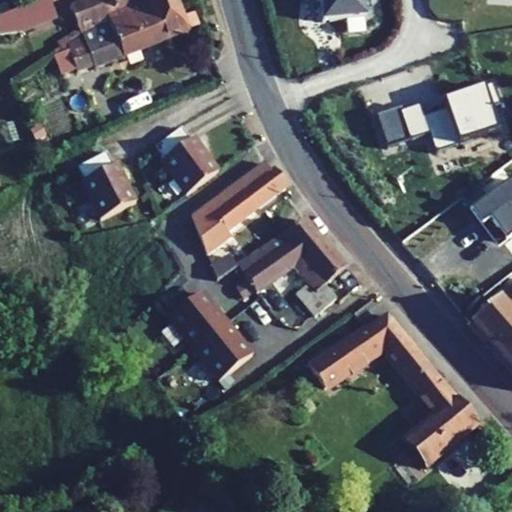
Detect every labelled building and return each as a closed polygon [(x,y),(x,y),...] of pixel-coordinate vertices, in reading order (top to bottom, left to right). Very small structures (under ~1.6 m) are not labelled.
[(48,5),(46,0),(44,0),(0,17),(0,36),(20,34),(54,20),(48,5)] [(145,5),(151,20),(179,8),(175,0),(88,0),(68,8),(78,31),(80,37),(108,20),(145,5)] [(332,0),(334,14),(377,10),(375,0),(332,0)] [(94,72),(189,33),(179,8),(151,20),(145,5),(108,20),(80,37),(66,46),(73,67),(75,74),(92,68),(94,72)] [(80,37),(78,31),(62,41),(63,43),(57,47),(59,50),(66,46),(80,37)] [(54,53),(60,72),(73,67),(66,46),(59,50),(54,53)] [(494,76),(461,87),(463,92),(445,98),(446,102),(425,109),(421,97),(400,105),(410,133),(430,126),(436,145),(500,123),(491,99),(501,96),(494,76)] [(461,87),(444,93),(445,98),(463,92),(461,87)] [(400,105),(399,102),(377,110),(387,140),(410,132),(400,105)] [(46,122),(51,132),(59,128),(54,118),(46,122)] [(180,130),(154,149),(163,161),(189,142),(180,130)] [(50,135),(55,145),(63,141),(58,131),(50,135)] [(160,164),(185,197),(217,173),(192,140),(189,142),(163,161),(160,164)] [(112,169),(105,155),(76,170),(83,183),(112,169)] [(268,174),(262,165),(189,219),(205,257),(229,239),(225,233),(285,188),(272,171),(268,174)] [(80,185),(99,222),(135,204),(116,167),(112,169),(83,183),(80,185)] [(511,181),(467,198),(485,245),(511,235),(511,181)] [(237,268),(256,297),(293,269),(324,245),(303,221),(237,268)] [(307,285),(315,295),(323,288),(344,270),(324,245),(293,269),(307,285)] [(210,269),(216,282),(236,269),(228,257),(210,269)] [(313,319),(334,301),(323,288),(315,295),(307,285),(293,296),(313,319)] [(469,315),(487,335),(511,312),(511,302),(499,288),(469,315)] [(248,359),(200,294),(166,319),(213,384),(248,359)] [(399,435),(420,460),(475,418),(384,308),(366,320),(362,315),(302,354),(319,380),(379,341),(430,412),(399,435)] [(511,312),(487,335),(511,362),(511,312)]
